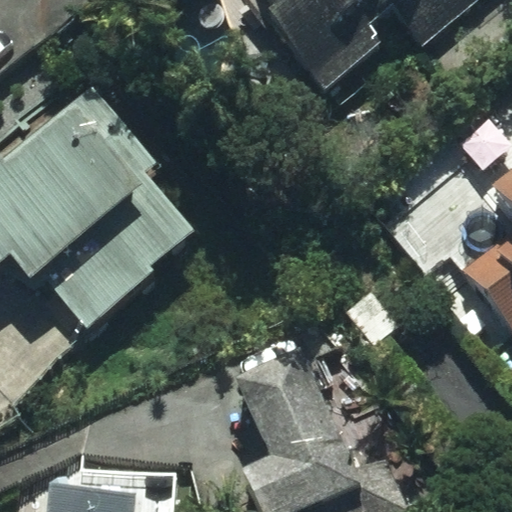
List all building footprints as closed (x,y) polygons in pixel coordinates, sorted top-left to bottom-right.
[(330,96),(411,31),(427,51),(489,0),(262,0),(256,5),(330,96)] [(92,95),(0,174),(0,285),(15,273),(46,309),(179,194),(92,95)] [(511,187),(495,201),(511,221),(511,237),(463,277),(511,336),(511,187)] [(238,395),(276,477),(246,490),(256,511),(410,511),(392,471),(356,487),(301,366),(238,395)] [(52,496),(50,511),(139,511),(140,504),(52,496)]
